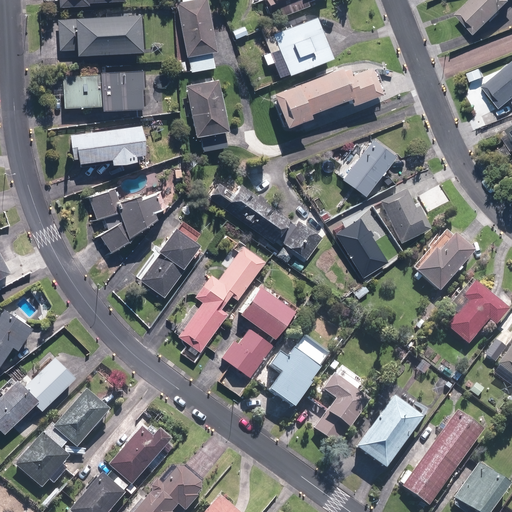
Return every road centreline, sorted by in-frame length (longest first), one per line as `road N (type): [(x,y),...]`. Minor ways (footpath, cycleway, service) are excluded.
road 1 (residential): [(8,0),(20,156),(47,242),(78,293),(142,361),(349,511)]
road 2 (residential): [(511,219),(451,146),(393,0)]
